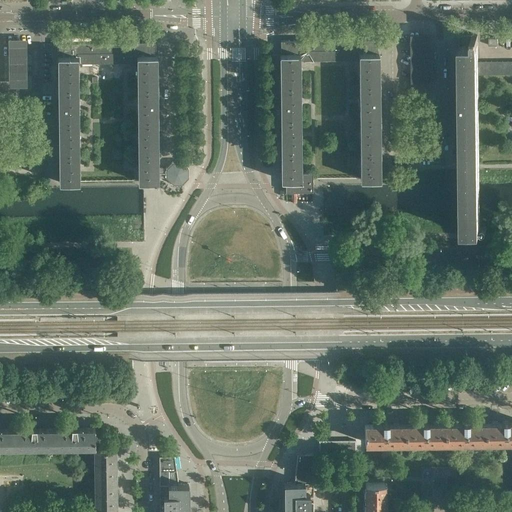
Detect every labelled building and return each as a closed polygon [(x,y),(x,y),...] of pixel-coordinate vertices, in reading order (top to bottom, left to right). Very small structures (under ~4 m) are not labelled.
[(478,74),(478,61),(478,35),(459,35),(461,168),(461,183),(461,213),(461,232),(480,232),(480,224),(480,212),(479,183),(479,167),(478,76),(478,74)] [(344,59),(344,39),(329,40),(329,59),(344,59)] [(359,59),(359,39),(344,39),(344,59),(359,59)] [(379,85),(379,62),(379,52),(377,52),(377,39),(359,39),(359,59),(359,85),(379,85)] [(300,86),(300,63),(300,60),(299,40),(281,40),(281,53),(280,53),(280,86),(300,86)] [(314,59),(314,40),(299,40),(300,60),(314,59)] [(329,59),(329,40),(314,40),(314,59),(329,59)] [(77,55),(77,42),(59,43),(59,56),(77,55)] [(92,62),(92,42),(77,42),(77,55),(77,62),(78,62),(92,62)] [(122,62),(122,42),(92,42),(92,62),(122,62)] [(137,61),(137,42),(122,42),(122,62),(137,61)] [(157,87),(157,64),(157,55),(156,55),(155,42),(137,42),(137,61),(137,88),(157,87)] [(427,74),(427,50),(411,50),(411,74),(427,74)] [(26,79),(26,54),(10,55),(10,79),(26,79)] [(78,88),(78,65),(78,62),(77,62),(77,55),(59,56),(58,56),(58,89),(78,88)] [(486,74),(486,61),(478,61),(478,74),(486,74)] [(379,118),(379,99),(379,85),(359,85),(360,118),(379,118)] [(300,118),(300,92),(300,86),(280,86),(281,119),(300,118)] [(157,120),(157,102),(157,87),(137,88),(138,120),(157,120)] [(78,121),(78,94),(78,88),(58,89),(59,121),(78,121)] [(301,151),(300,124),(300,118),(281,119),(281,151),(301,151)] [(380,150),(379,132),(379,118),(360,118),(360,150),(380,150)] [(158,152),(158,134),(157,120),(138,120),(138,153),(158,152)] [(79,153),(78,127),(78,121),(59,121),(59,154),(79,153)] [(380,179),(380,150),(360,150),(360,179),(380,179)] [(301,172),(301,169),(301,151),(281,151),(281,180),(286,180),(286,191),(313,191),(313,172),(301,172)] [(158,177),(158,166),(158,152),(138,153),(138,181),(158,181),(158,177)] [(79,182),(79,159),(79,153),(59,154),(59,182),(79,182)] [(189,177),(189,168),(182,161),(173,162),(166,168),(158,166),(158,177),(166,177),(173,184),(182,184),(189,177)] [(346,314),(346,302),(337,302),(337,314),(346,314)] [(132,316),(132,305),(123,305),(123,317),(132,316)] [(347,330),(346,319),(337,319),(337,330),(347,330)] [(133,332),(133,321),(123,321),(123,332),(133,332)] [(347,345),(347,334),(337,334),(337,346),(347,345)] [(133,348),(133,336),(123,336),(123,348),(133,348)] [(511,422),(508,422),(508,420),(502,420),(502,422),(485,423),(485,441),(511,440),(511,422)] [(445,441),(445,423),(428,423),(428,421),(422,421),(422,423),(405,423),(405,441),(445,441)] [(485,441),(485,423),(468,423),(468,421),(462,421),(462,423),(445,423),(445,441),(485,441)] [(405,441),(405,423),(388,424),(388,422),(382,422),(382,424),(365,424),(365,442),(405,441)] [(95,445),(95,427),(77,427),(77,425),(71,426),(71,427),(54,427),(54,446),(95,445)] [(54,446),(54,427),(36,427),(36,426),(31,426),(31,427),(13,428),(13,446),(54,446)] [(0,446),(13,446),(13,428),(0,427),(0,446)] [(356,455),(356,440),(349,440),(349,441),(329,441),(329,440),(319,440),(319,455),(329,455),(329,454),(349,454),(349,455),(356,455)] [(117,479),(116,462),(116,449),(94,450),(95,480),(117,479)] [(313,511),(314,502),(309,501),(309,497),(313,496),(313,453),(298,454),(295,482),(284,482),(284,511),(313,511)] [(188,511),(188,483),(178,484),(174,455),(159,455),(160,498),(164,498),(164,503),(160,503),(159,511),(188,511)] [(117,509),(117,492),(117,479),(95,480),(95,509),(117,509)] [(384,511),(384,481),(365,482),(365,511),(384,511)]
